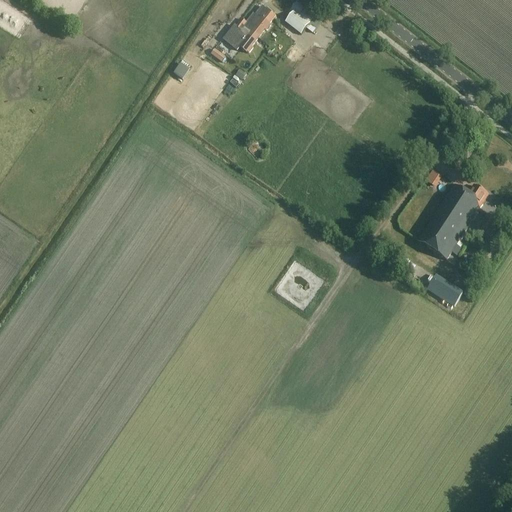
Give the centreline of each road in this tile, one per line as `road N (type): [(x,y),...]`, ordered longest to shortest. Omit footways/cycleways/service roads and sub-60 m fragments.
road 1 (track): [(477,93),(318,313)]
road 2 (tertiary): [(511,120),(359,0)]
